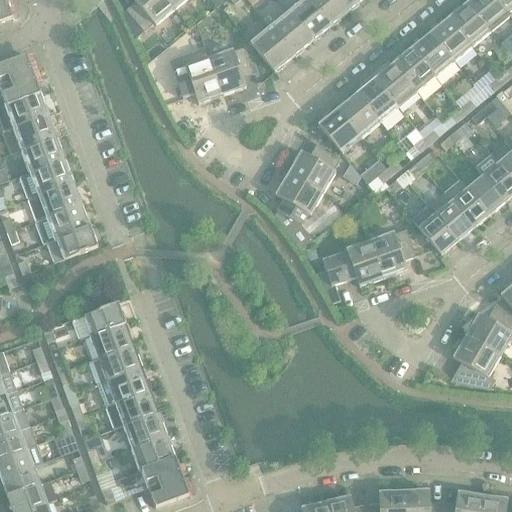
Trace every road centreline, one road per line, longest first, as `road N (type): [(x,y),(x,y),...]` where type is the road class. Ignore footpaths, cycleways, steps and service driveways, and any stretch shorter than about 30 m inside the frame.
road 1 (residential): [(219,502),(49,29)]
road 2 (residential): [(511,469),(393,459),(327,468),(219,502)]
road 3 (residential): [(287,114),(428,0)]
road 4 (residential): [(466,284),(391,319),(391,342),(411,351),(428,345)]
road 5 (residential): [(287,114),(263,115),(233,134),(231,148),(251,160),(268,156),(284,130)]
